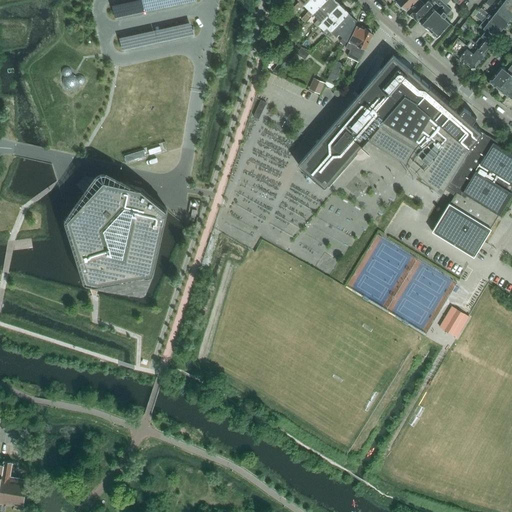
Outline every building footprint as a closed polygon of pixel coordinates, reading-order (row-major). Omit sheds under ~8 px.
[(130,0),(112,4),(115,17),(192,0),(130,0)] [(288,21),(304,5),(308,0),(299,0),(300,1),(299,2),(298,2),(293,8),(294,9),(284,18),(288,21)] [(305,22),(313,13),(325,0),(308,0),(304,5),(309,10),(301,19),(305,22)] [(325,0),(313,13),(320,20),(319,21),(318,19),(314,24),(317,27),(322,22),(339,4),(339,3),(336,0),(336,1),(336,0),(335,0),(325,0)] [(395,0),(397,1),(396,3),(399,6),(401,5),(406,10),(410,6),(415,0),(395,0)] [(412,15),(417,20),(421,16),(431,5),(435,0),(426,0),(425,1),(423,0),(415,0),(410,6),(406,10),(407,11),(407,13),(407,14),(409,15),(412,15)] [(447,0),(435,0),(431,5),(433,8),(436,10),(439,6),(440,6),(441,5),(444,7),(441,9),(443,11),(447,14),(451,9),(445,3),(447,0)] [(511,19),(511,8),(500,0),(499,0),(498,3),(501,5),(497,11),(510,21),(511,19)] [(511,0),(500,0),(511,8),(511,0)] [(326,35),(331,31),(348,12),(345,9),(339,4),(322,22),(329,29),(328,30),(327,28),(323,32),(326,35)] [(432,9),(423,19),(420,23),(421,23),(422,24),(422,25),(423,25),(427,29),(428,30),(428,29),(437,37),(450,22),(444,17),(447,14),(443,11),(441,14),(436,10),(433,8),(432,9)] [(510,21),(497,11),(493,17),(482,8),(479,11),(503,30),(510,21)] [(487,23),(483,29),(496,39),(503,30),(479,11),(475,16),(483,22),(484,21),(487,23)] [(356,20),(357,20),(354,17),(354,18),(353,17),(354,17),(353,15),(351,12),(349,12),(348,13),(348,12),(331,31),(336,36),(339,33),(343,37),(340,41),(344,45),(356,20)] [(468,18),(459,30),(462,32),(464,33),(473,22),(468,18)] [(191,20),(119,36),(122,49),(194,33),(191,20)] [(356,25),(346,47),(350,50),(347,56),(359,61),(362,55),(365,49),(372,34),(371,33),(372,32),(367,28),(366,29),(365,28),(364,29),(356,25)] [(286,42),(295,32),(291,28),(282,38),(286,42)] [(496,39),(483,29),(482,28),(478,33),(484,38),(483,40),(479,37),(475,42),(472,40),(471,41),(478,46),(477,48),(485,54),(496,39)] [(449,48),(452,50),(459,57),(464,61),(471,67),(475,67),(475,66),(485,54),(477,48),(478,46),(471,41),(471,40),(466,45),(458,38),(449,48)] [(309,54),(301,48),(296,54),(305,60),(309,54)] [(449,203),(432,231),(474,257),(491,229),(491,228),(511,193),(511,153),(497,144),(498,142),(482,132),(483,131),(472,122),(476,117),(463,107),(460,111),(430,86),(393,54),(388,61),(384,59),(379,67),(381,68),(298,164),(325,187),(367,138),(369,139),(371,140),(371,141),(403,160),(441,193),(446,186),(448,187),(446,190),(455,195),(450,203),(449,203)] [(284,57),(273,71),(277,74),(288,61),(284,57)] [(343,63),(336,61),(326,81),(334,85),(339,75),(338,74),(343,63)] [(490,79),(490,80),(490,82),(498,88),(510,73),(511,70),(511,64),(507,71),(504,69),(500,66),(490,79)] [(85,78),(85,77),(84,77),(83,76),(82,75),(81,75),(80,75),(79,75),(78,76),(77,77),(76,75),(75,76),(74,76),(73,75),(73,74),(72,74),(72,73),(72,72),(72,71),(71,70),(71,69),(70,68),(69,68),(68,67),(67,67),(66,67),(65,67),(64,68),(63,69),(62,69),(62,70),(62,71),(62,72),(62,73),(62,74),(62,75),(63,76),(64,77),(63,78),(63,79),(62,80),(62,82),(62,83),(63,85),(63,86),(64,87),(65,88),(66,87),(68,88),(67,89),(69,90),(70,90),(72,90),(73,89),(74,89),(75,88),(76,87),(77,86),(78,85),(79,85),(80,85),(81,85),(82,85),(83,85),(84,84),(85,83),(85,82),(86,81),(86,80),(85,79),(85,78)] [(511,75),(510,73),(498,88),(507,96),(511,89),(511,75)] [(325,82),(314,77),(309,89),(321,94),(325,82)] [(267,103),(261,100),(253,116),(259,119),(267,103)] [(143,150),(124,156),(126,161),(145,155),(143,150)] [(68,219),(79,254),(87,279),(88,280),(91,280),(95,281),(99,282),(118,286),(130,289),(139,291),(142,292),(145,292),(149,280),(153,270),(154,266),(155,260),(162,229),(166,211),(166,209),(167,209),(141,188),(114,182),(104,180),(103,180),(100,183),(95,189),(88,196),(80,206),(69,217),(68,219)] [(452,306),(439,327),(456,337),(469,317),(452,306)] [(19,426),(17,442),(27,444),(29,428),(19,426)] [(0,511),(4,511),(6,504),(14,506),(13,510),(14,510),(15,506),(23,507),(28,479),(19,477),(20,473),(19,473),(18,477),(10,476),(13,462),(3,460),(3,464),(0,463),(0,511)]
